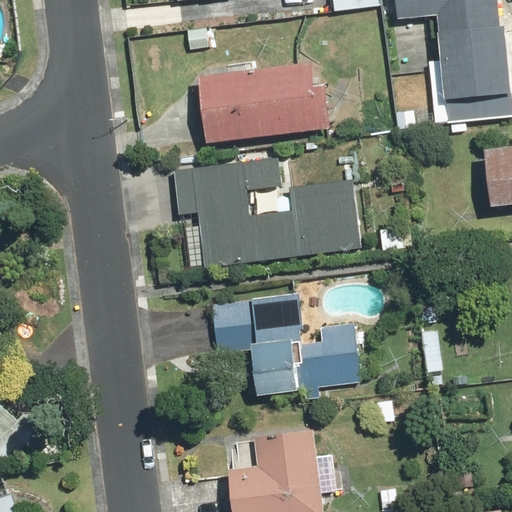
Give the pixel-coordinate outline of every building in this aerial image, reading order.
[(175,0),(176,2),(193,0),(203,0),(205,21),(234,19),(232,0),(175,0)] [(381,0),(333,0),(334,15),(382,12),(381,0)] [(396,0),(398,20),(438,17),(437,63),(423,63),(430,116),(445,114),(446,121),(511,117),(511,98),(499,0),(396,0)] [(327,85),(310,87),(307,62),(198,76),(207,143),(310,129),(332,126),(327,85)] [(418,129),(418,105),(393,106),(393,129),(418,129)] [(511,147),(482,151),(488,207),(511,204),(511,147)] [(276,160),(172,171),(179,217),(201,214),(202,224),(198,224),(204,270),(363,247),(353,177),(286,187),(290,213),(249,219),(245,192),(280,187),(276,160)] [(251,298),(251,304),(211,307),(216,365),(248,362),(249,395),(360,384),(358,324),(321,325),(322,342),(301,344),(300,296),(251,298)] [(398,399),(371,398),(370,428),(398,429),(398,399)] [(0,440),(18,423),(0,404),(0,440)] [(334,453),(317,454),(315,431),(254,436),(257,466),(228,469),(232,511),(322,511),(321,494),(337,493),(334,453)] [(0,511),(18,511),(11,487),(0,490),(0,511)]
